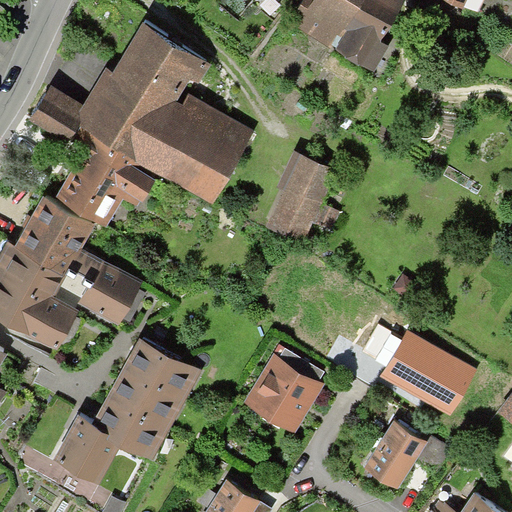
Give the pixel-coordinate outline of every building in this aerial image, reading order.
[(387,24),(400,1),(401,0),(300,0),(288,22),(331,47),(334,41),(339,44),(337,48),(364,65),(378,41),(377,41),(382,32),(389,36),(394,29),(387,24)] [(453,0),(475,11),(481,0),(453,0)] [(205,62),(143,21),(82,125),(84,127),(85,126),(93,131),(153,168),(157,171),(159,167),(210,198),(248,133),(231,123),(223,135),(167,102),(186,73),(194,79),(205,62)] [(65,138),(80,114),(44,91),(29,115),(65,138)] [(133,202),(153,168),(93,131),(57,193),(97,219),(114,191),(133,202)] [(268,223),(300,238),(333,170),(301,154),(268,223)] [(89,220),(44,195),(25,229),(22,227),(14,243),(16,244),(0,273),(0,314),(54,346),(79,302),(113,322),(136,282),(74,248),(89,220)] [(137,337),(123,365),(182,396),(196,368),(137,337)] [(283,347),(251,399),(290,423),(322,371),(283,347)] [(123,365),(108,392),(168,423),(182,396),(123,365)] [(511,391),(498,409),(511,420),(511,391)] [(108,392),(94,419),(118,432),(153,450),(168,423),(108,392)] [(118,432),(94,419),(79,411),(56,454),(95,475),(118,432)] [(364,464),(395,484),(418,448),(427,454),(436,441),(426,435),(423,440),(392,420),(364,464)] [(203,511),(247,511),(256,498),(225,479),(203,511)] [(503,511),(473,491),(459,511),(445,511),(437,506),(433,511),(434,511),(503,511)]
